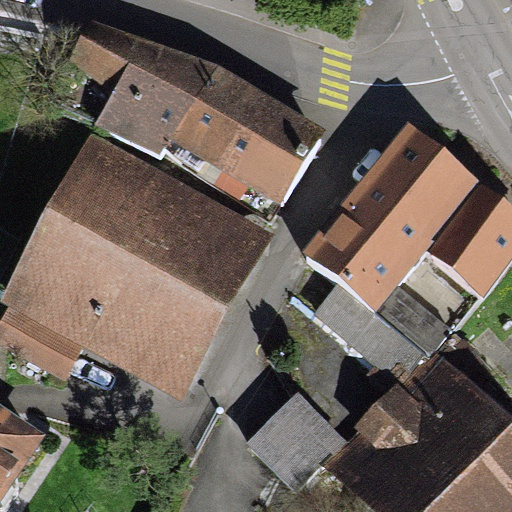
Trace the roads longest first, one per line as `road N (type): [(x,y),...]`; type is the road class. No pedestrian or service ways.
road 1 (unknown): [(329,75),(294,224),(219,395),(191,407),(166,403),(79,367)]
road 2 (residential): [(495,65),(397,84),(329,75),(80,0)]
